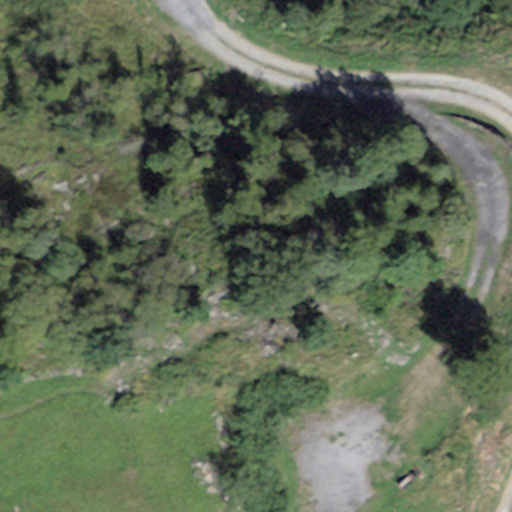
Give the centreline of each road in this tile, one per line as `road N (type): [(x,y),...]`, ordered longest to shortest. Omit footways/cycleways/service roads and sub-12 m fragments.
road 1 (track): [(193,0),(235,31),(316,53),(436,47),(503,72),(511,91)]
road 2 (track): [(511,394),(483,511)]
